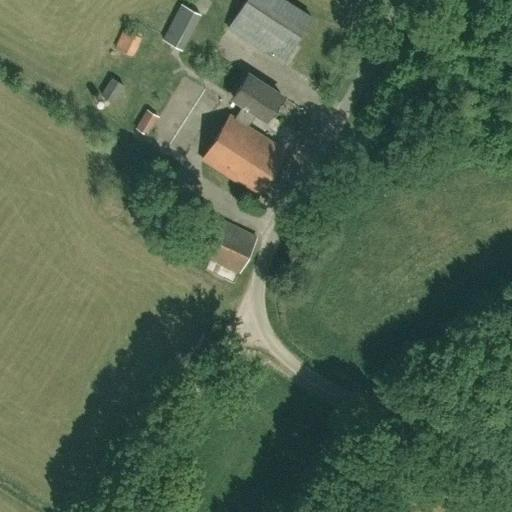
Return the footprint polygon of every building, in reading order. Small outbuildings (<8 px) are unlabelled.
[(313,17),(285,0),(246,0),(229,27),(283,63),(313,17)] [(202,15),(182,3),(163,38),(184,51),(202,15)] [(141,38),(124,30),(115,48),(133,56),(141,38)] [(203,159),(259,195),(287,151),(249,126),(257,113),(267,120),(283,96),(248,74),(232,97),(244,105),(235,117),(231,115),(203,159)] [(113,103),(124,84),(112,77),(100,95),(113,103)] [(147,108),(136,128),(149,136),(160,116),(147,108)] [(176,220),(183,206),(159,192),(144,221),(177,238),(175,242),(201,255),(202,254),(241,273),(258,238),(219,218),(211,235),(176,220)]
